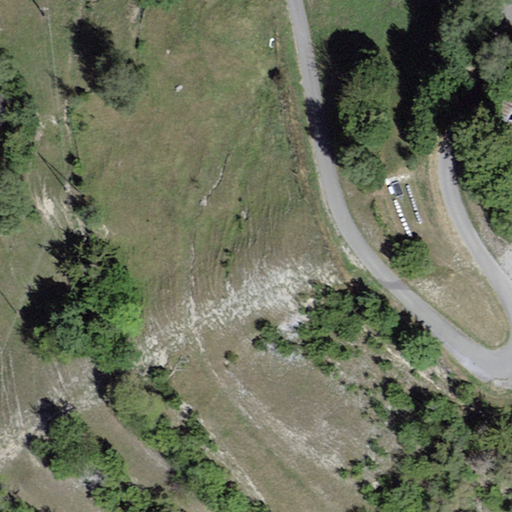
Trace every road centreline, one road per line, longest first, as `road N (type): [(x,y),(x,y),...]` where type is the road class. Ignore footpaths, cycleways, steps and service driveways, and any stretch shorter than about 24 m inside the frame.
road 1 (unclassified): [(292,0),(332,194),(346,226),(385,276),(467,351),(499,364),(511,360)]
road 2 (unclassified): [(511,302),(464,229),(445,174),(450,139),(510,0)]
